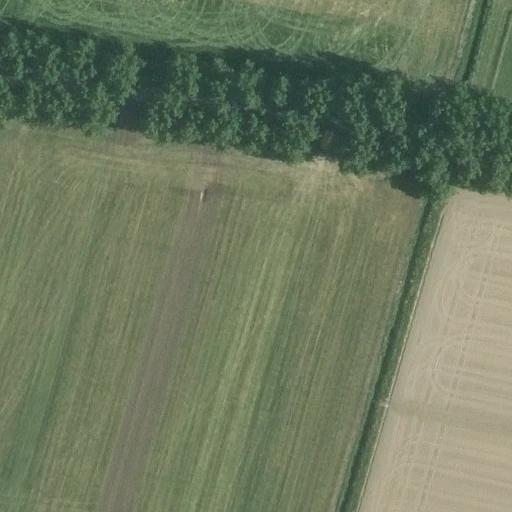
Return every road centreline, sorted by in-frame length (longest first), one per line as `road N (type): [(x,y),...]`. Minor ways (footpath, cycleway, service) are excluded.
road 1 (unclassified): [(511,154),(326,120),(0,79)]
road 2 (track): [(481,197),(342,166),(355,125)]
road 3 (track): [(121,217),(149,98)]
